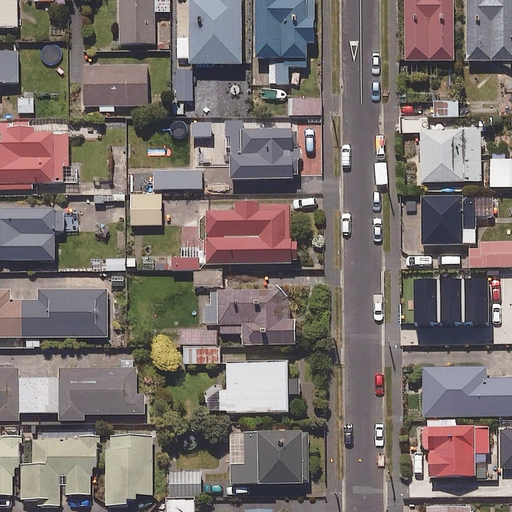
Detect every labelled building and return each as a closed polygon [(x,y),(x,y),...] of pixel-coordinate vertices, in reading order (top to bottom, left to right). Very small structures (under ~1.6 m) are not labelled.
[(4,0),(0,0),(0,92),(1,93),(1,86),(22,86),(21,55),(2,56),(1,32),(20,31),(19,0),(5,0),(4,0)] [(172,0),(122,0),(123,47),(158,47),(158,14),(173,14),(172,0)] [(246,68),(245,0),(192,0),(193,68),(246,68)] [(317,0),(259,0),(261,63),(271,62),(272,86),(291,86),(291,69),(310,69),(310,47),(318,46),(317,0)] [(454,66),(452,0),(403,0),(405,67),(454,66)] [(511,0),(466,0),(467,66),(511,65),(511,0)] [(87,108),(102,108),(102,113),(119,113),(119,107),(151,107),(151,69),(87,69),(87,108)] [(196,103),(194,73),(177,74),(179,104),(196,103)] [(35,99),(19,101),(20,116),(37,114),(35,99)] [(324,102),(291,102),(290,118),(324,118),(324,102)] [(461,104),(435,104),(435,120),(461,119),(461,104)] [(405,122),(405,136),(423,136),(423,121),(405,122)] [(34,138),(33,125),(0,126),(0,192),(36,191),(36,186),(73,185),(71,137),(34,138)] [(246,125),(232,126),(234,183),(299,182),(297,133),(246,135),(246,125)] [(216,128),(197,127),(196,140),(216,141),(216,128)] [(484,185),(484,134),(424,135),(425,186),(484,185)] [(511,161),(493,161),(492,190),(511,190),(511,161)] [(388,164),(375,165),(377,187),(390,186),(388,164)] [(204,174),(162,175),(162,193),(205,192),(204,174)] [(164,227),(164,197),(133,198),(133,228),(164,227)] [(495,200),(425,201),(426,249),(479,248),(478,220),(495,220),(495,200)] [(224,270),(294,267),(291,210),(210,214),(212,250),(183,250),(184,261),(173,261),(174,274),(194,273),(195,290),(225,289),(224,270)] [(67,214),(0,214),(0,264),(59,264),(58,235),(67,235),(67,214)] [(471,251),(472,271),(511,270),(511,242),(483,243),(484,251),(471,251)] [(107,259),(107,273),(127,273),(127,259),(107,259)] [(511,275),(501,275),(502,296),(511,296),(511,275)] [(13,293),(0,293),(0,340),(110,340),(110,293),(42,293),(42,304),(14,304),(13,293)] [(477,293),(432,294),(433,342),(508,339),(507,309),(478,310),(477,293)] [(290,295),(208,296),(208,326),(225,326),(225,336),(246,336),(246,349),(301,348),(300,324),(290,324),(290,295)] [(186,350),(220,348),(219,333),(185,334),(186,350)] [(220,348),(186,350),(186,367),(224,365),(223,348),(220,348)] [(292,367),(230,368),(230,394),(223,394),(223,418),(293,417),(292,367)] [(511,380),(489,381),(489,369),(426,370),(427,420),(511,418),(511,380)] [(21,372),(0,372),(0,423),(21,423),(21,415),(62,415),(62,425),(86,425),(86,418),(147,417),(147,397),(139,398),(139,370),(61,371),(61,379),(21,379),(21,372)] [(491,432),(426,432),(426,450),(434,450),(434,483),(478,483),(478,457),(491,457),(491,432)] [(511,435),(503,435),(504,471),(511,470),(511,435)] [(310,436),(233,438),(233,454),(248,454),(248,468),(234,468),(235,490),(311,487),(310,436)] [(21,440),(0,440),(0,498),(18,498),(17,472),(22,472),(21,440)] [(35,467),(23,467),(24,503),(42,503),(42,511),(63,510),(62,480),(67,480),(68,500),(94,500),(94,472),(101,472),(100,440),(34,441),(35,467)] [(155,440),(109,440),(108,510),(140,510),(140,499),(155,499),(155,440)] [(171,474),(171,498),(204,498),(204,473),(171,474)] [(197,511),(198,499),(170,500),(170,511),(197,511)]
